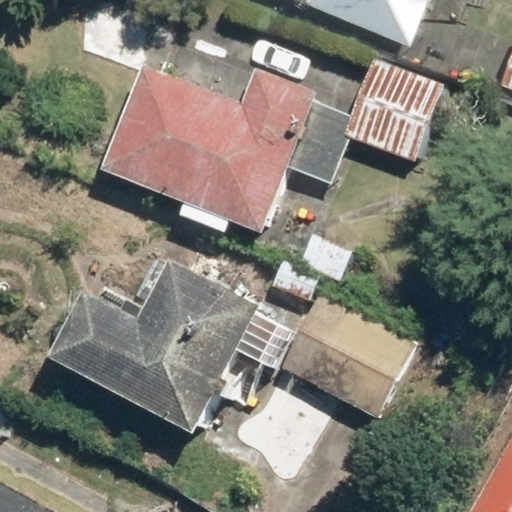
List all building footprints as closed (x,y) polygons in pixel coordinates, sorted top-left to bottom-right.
[(433,0),(281,0),(415,49),(433,0)] [(447,94),(374,66),(350,129),(317,116),(321,107),(254,81),(240,116),(143,79),(101,186),(182,217),(177,230),(223,247),(227,236),(265,250),(293,178),(336,194),(354,148),(417,172),(447,94)] [(357,254),(319,236),(303,271),(285,263),(272,293),(309,310),(321,282),(341,291),(357,254)] [(245,280),(199,256),(182,288),(171,283),(141,342),(78,309),(43,376),(194,454),(239,368),(271,385),(298,332),(235,299),(245,280)] [(417,353),(328,304),(293,367),(382,416),(417,353)] [(511,511),(511,447),(475,511),(511,511)]
